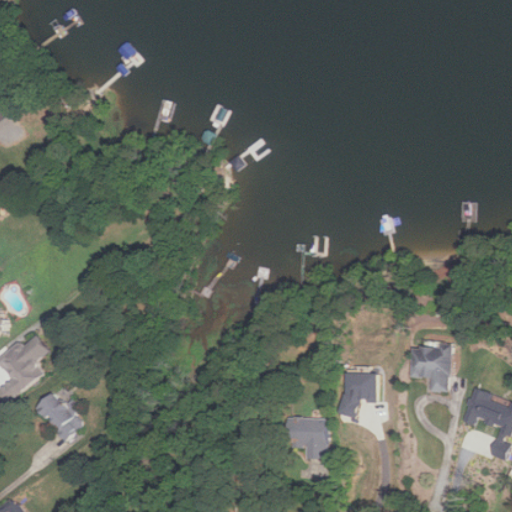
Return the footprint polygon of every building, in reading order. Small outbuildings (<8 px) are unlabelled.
[(0,340),(22,322),(5,300),(0,304),(0,340)] [(52,373),(42,361),(57,349),(45,333),(28,346),(24,342),(1,359),(18,380),(3,392),(12,404),(30,391),(29,391),(52,373)] [(460,343),(447,342),(447,347),(422,345),(418,375),(436,377),(435,390),(454,393),(460,343)] [(384,401),(386,374),(354,371),(350,414),(367,416),(368,399),(384,401)] [(511,432),(511,397),(482,386),(469,420),(482,425),(485,417),(510,427),(509,431),(511,432)] [(75,438),(91,423),(61,393),(45,408),(75,438)] [(333,418),(309,417),(308,461),(321,461),(320,466),(331,467),(333,418)] [(34,511),(26,500),(8,511),(34,511)]
